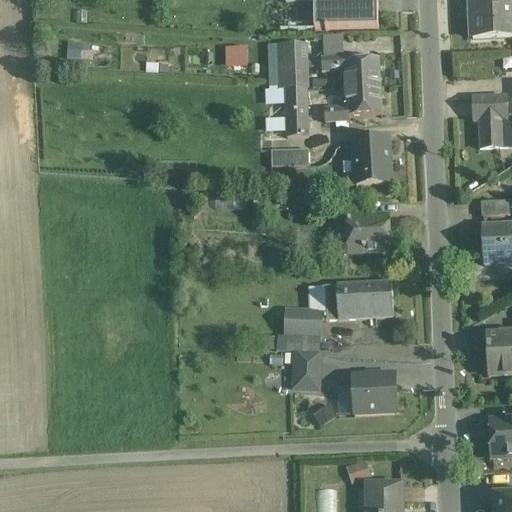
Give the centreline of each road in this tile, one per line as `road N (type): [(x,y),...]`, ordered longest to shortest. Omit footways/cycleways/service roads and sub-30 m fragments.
road 1 (residential): [(426,0),(451,511)]
road 2 (track): [(447,445),(0,465)]
